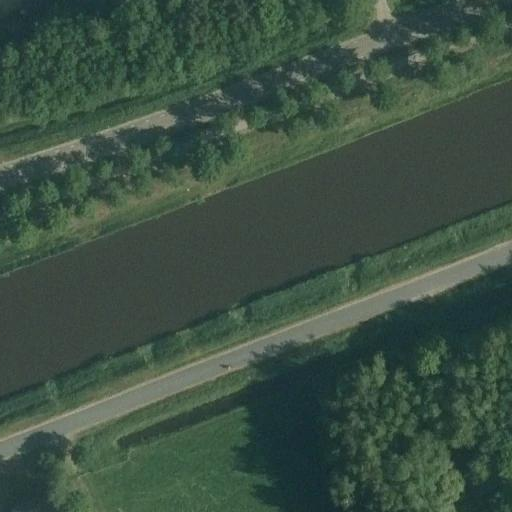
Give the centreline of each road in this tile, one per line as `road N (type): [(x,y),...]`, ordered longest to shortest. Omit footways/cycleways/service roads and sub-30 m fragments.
road 1 (unclassified): [(0,451),(511,251)]
road 2 (tertiary): [(0,178),(491,0)]
